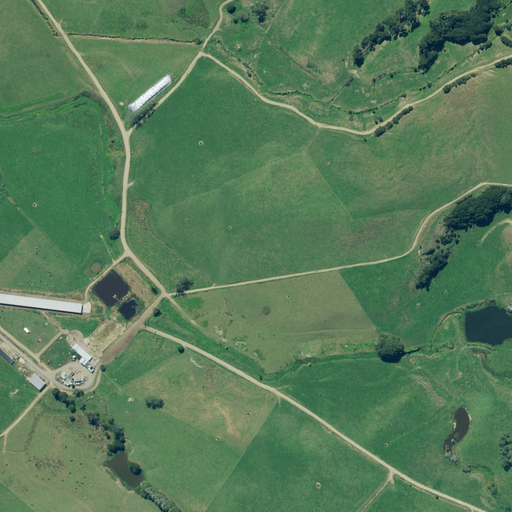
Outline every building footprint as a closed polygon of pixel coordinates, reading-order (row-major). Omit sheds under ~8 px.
[(129,106),(136,114),(159,93),(157,91),(157,90),(157,89),(157,88),(156,88),(156,87),(155,87),(154,87),(154,86),(153,86),(151,85),(129,106)] [(83,304),(0,293),(0,302),(82,313),(83,304)] [(91,368),(92,368),(93,368),(93,367),(94,367),(93,367),(93,366),(92,366),(92,365),(89,362),(93,357),(77,343),(73,348),(84,358),(81,361),(89,369),(91,367),(91,368)] [(75,378),(64,372),(61,377),(72,383),(75,378)] [(47,384),(36,375),(31,381),(41,390),(47,384)]
